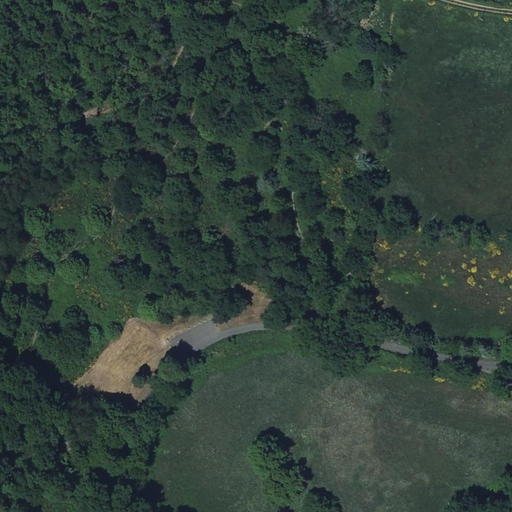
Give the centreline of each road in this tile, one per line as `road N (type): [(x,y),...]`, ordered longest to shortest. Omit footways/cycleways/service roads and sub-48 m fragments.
road 1 (residential): [(104,511),(152,388),(216,333),(293,323),(511,364)]
road 2 (track): [(0,193),(44,134),(87,110),(148,100),(168,83),(203,0)]
